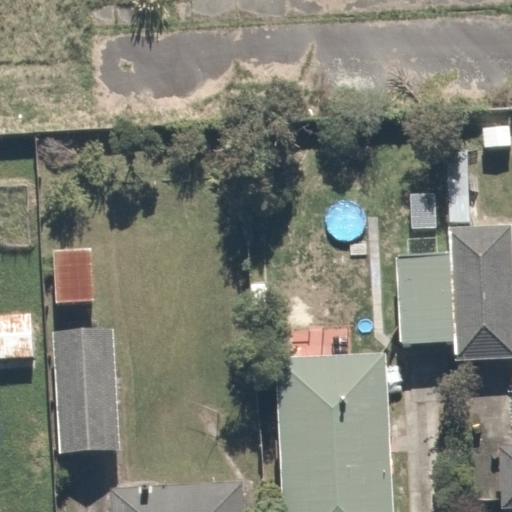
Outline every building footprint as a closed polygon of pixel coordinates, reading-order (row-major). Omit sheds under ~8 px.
[(500,224),(456,225),(459,353),(503,352),(500,224)] [(41,235),(41,297),(89,297),(89,235),(41,235)] [(442,258),(382,261),(386,342),(446,340),(442,258)] [(0,311),(0,361),(31,363),(33,313),(0,311)] [(111,453),(106,321),(47,324),(53,456),(111,453)] [(408,511),(402,368),(286,373),(292,511),(408,511)] [(48,469),(46,405),(18,406),(20,471),(48,469)] [(511,511),(511,448),(485,449),(488,511),(511,511)] [(260,511),(259,478),(112,488),(113,511),(260,511)]
